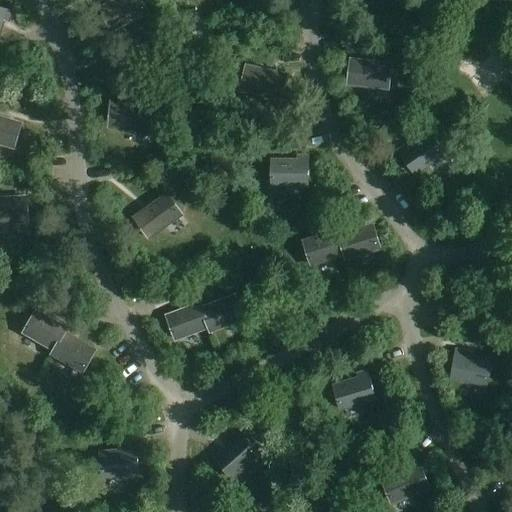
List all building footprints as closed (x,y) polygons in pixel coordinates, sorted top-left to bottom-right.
[(147,14),(141,0),(116,0),(100,8),(111,31),(147,14)] [(12,13),(0,8),(0,32),(4,22),(8,23),(12,13)] [(391,64),(351,59),(348,85),(388,89),(391,64)] [(285,74),(246,66),(241,90),(280,99),(285,74)] [(151,106),(111,103),(109,128),(149,131),(151,106)] [(21,124),(0,116),(0,143),(13,148),(21,124)] [(444,155),(430,134),(409,148),(407,145),(399,151),(416,175),(444,155)] [(308,156),(297,156),(297,160),(272,160),(272,186),(307,186),(308,156)] [(182,215),(167,195),(134,218),(149,239),(182,215)] [(0,223),(28,223),(26,197),(0,198),(0,223)] [(339,235),(345,255),(346,260),(380,249),(372,224),(339,235)] [(345,255),(339,235),(337,230),(304,241),(311,266),(345,255)] [(202,308),(209,327),(211,332),(244,320),(235,296),(202,308)] [(209,327),(202,308),(200,303),(167,315),(176,340),(209,327)] [(54,351),(64,333),(67,329),(37,310),(23,333),(54,351)] [(64,333),(54,351),(51,355),(81,373),(95,351),(64,333)] [(467,352),(457,350),(451,379),(486,386),(491,360),(466,356),(467,352)] [(375,400),(366,371),(356,374),(357,378),(334,385),(341,410),(375,400)] [(258,455),(241,436),(223,453),(220,450),(212,457),(232,479),(258,455)] [(137,475),(135,445),(125,446),(125,450),(100,452),(102,478),(137,475)] [(429,489),(419,465),(382,480),(392,504),(429,489)]
